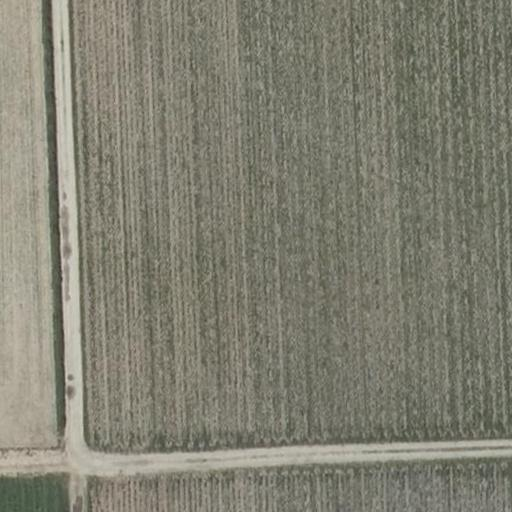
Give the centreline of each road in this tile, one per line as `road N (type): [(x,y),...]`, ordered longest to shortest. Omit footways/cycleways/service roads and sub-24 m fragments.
road 1 (track): [(79,511),(59,0)]
road 2 (track): [(0,466),(511,447)]
